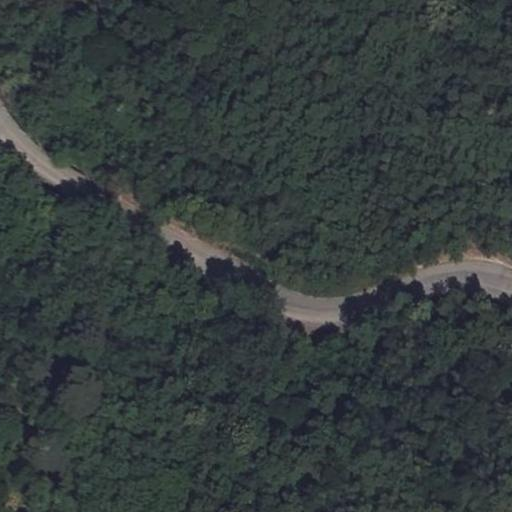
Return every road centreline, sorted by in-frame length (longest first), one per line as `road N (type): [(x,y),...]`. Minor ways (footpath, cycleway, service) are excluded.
road 1 (tertiary): [(0,121),(45,161),(282,296),(324,310),(363,309),(438,285),(481,283),(511,292)]
road 2 (track): [(0,121),(0,374),(122,511)]
